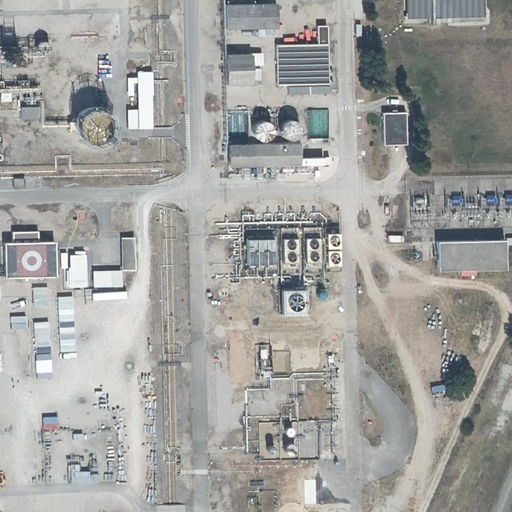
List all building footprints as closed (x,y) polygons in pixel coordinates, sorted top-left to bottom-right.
[(401,0),(402,19),(477,18),(477,0),(401,0)] [(222,29),(274,27),(273,4),(222,5),(222,29)] [(324,28),(314,28),(315,46),(273,46),(273,86),(305,86),(325,86),(324,28)] [(40,50),(37,53),(37,57),(40,61),(44,62),(47,61),(50,59),(51,55),(50,52),(47,49),(44,48),(40,50)] [(0,67),(29,67),(29,50),(0,50),(0,67)] [(248,55),(223,55),(223,85),(248,85),(248,80),(248,61),(248,55)] [(251,67),(251,81),(259,81),(259,67),(251,67)] [(112,87),(111,73),(96,74),(97,88),(112,87)] [(141,112),(141,132),(153,131),(152,75),(141,75),(141,112)] [(37,106),(18,107),(19,120),(38,119),(37,106)] [(308,110),(308,137),(327,137),(327,110),(308,110)] [(383,144),(407,143),(406,110),(383,110),(383,144)] [(83,114),(81,116),(80,117),(78,120),(76,124),(76,126),(76,130),(77,133),(78,137),(82,141),(87,144),(91,145),(94,145),(98,144),(101,143),(104,141),(107,138),(109,135),(110,132),(110,126),(110,123),(109,120),(105,116),(104,114),(103,113),(98,111),(95,111),(91,111),(86,112),(83,114)] [(141,132),(141,112),(129,113),(129,132),(141,132)] [(261,141),(265,140),(267,140),(268,139),(270,138),(272,136),(274,131),(274,127),(272,124),(271,122),(267,119),(263,118),(259,119),(256,121),(253,124),(252,127),(252,132),(254,136),(256,138),(261,141)] [(279,127),(279,131),(279,132),(282,136),(283,137),(286,139),(289,139),(291,139),(295,137),(296,137),(297,135),(299,132),(299,128),(299,127),(298,123),(295,121),(294,120),(291,119),(287,119),(284,120),(282,122),(279,126),(279,127)] [(235,166),(300,164),(322,164),(322,156),(298,157),(297,143),(289,143),(263,144),(225,145),(226,166),(235,166)] [(283,270),(299,270),(299,223),(283,224),(283,270)] [(306,270),(322,269),(322,223),(306,223),(306,270)] [(330,269),(344,269),(343,223),(329,223),(330,269)] [(17,235),(43,236),(43,224),(17,225),(17,235)] [(246,275),(276,275),(275,228),(245,229),(246,275)] [(43,236),(17,235),(8,236),(9,272),(13,272),(60,271),(59,235),(43,236)] [(441,271),(508,269),(508,252),(508,241),(440,241),(441,271)] [(123,243),(124,273),(136,273),(135,243),(123,243)] [(64,287),(85,287),(84,251),(64,252),(64,287)] [(124,289),(124,273),(95,274),(96,290),(124,289)] [(281,312),(306,312),(306,287),(280,287),(281,312)] [(253,384),(264,384),(262,351),(251,351),(253,384)] [(290,411),(276,410),(277,428),(256,428),(257,465),(313,464),(312,428),(292,428),(290,411)] [(69,481),(88,481),(88,470),(78,470),(78,464),(69,463),(69,481)] [(275,511),(308,511),(305,505),(299,501),(292,500),(285,501),(279,505),(276,511),(275,511)]
